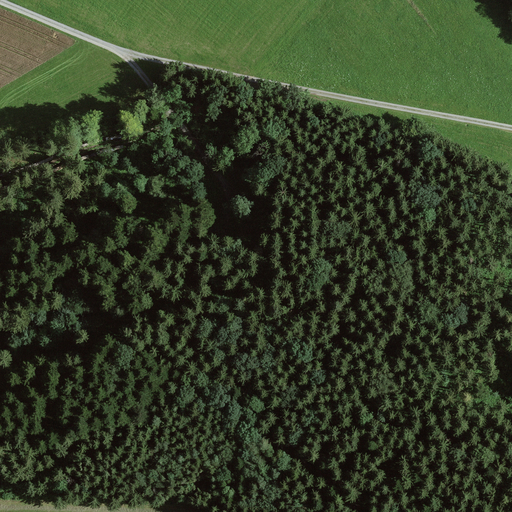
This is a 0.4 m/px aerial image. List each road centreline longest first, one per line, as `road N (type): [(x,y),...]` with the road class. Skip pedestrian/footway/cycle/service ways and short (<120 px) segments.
road 1 (track): [(0,1),(116,53),(191,141),(226,200),(222,279),(194,354),(205,389),(239,424),(292,452),(370,511)]
road 2 (track): [(116,53),(511,130)]
